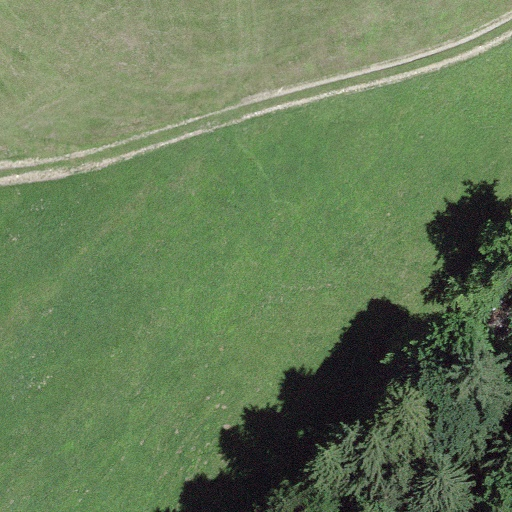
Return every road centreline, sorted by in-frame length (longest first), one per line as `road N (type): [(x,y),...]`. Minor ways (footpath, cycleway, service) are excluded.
road 1 (track): [(0,179),(272,123),(511,39)]
road 2 (track): [(511,316),(321,511)]
